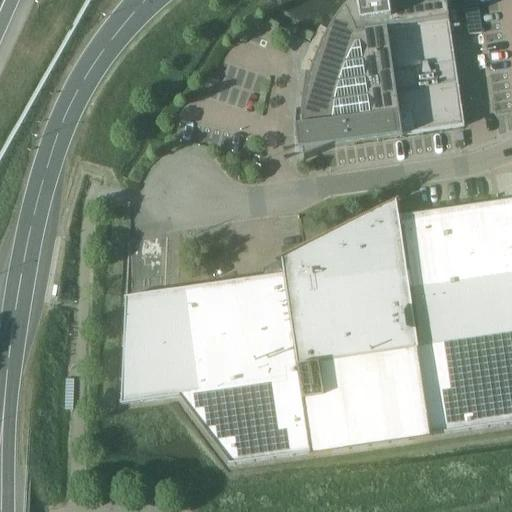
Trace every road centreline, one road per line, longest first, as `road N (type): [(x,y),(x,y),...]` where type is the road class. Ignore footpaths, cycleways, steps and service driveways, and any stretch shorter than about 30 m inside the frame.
road 1 (secondary): [(0,471),(40,196),(88,82),(151,0)]
road 2 (unclassified): [(129,196),(201,202),(291,194),(511,146)]
